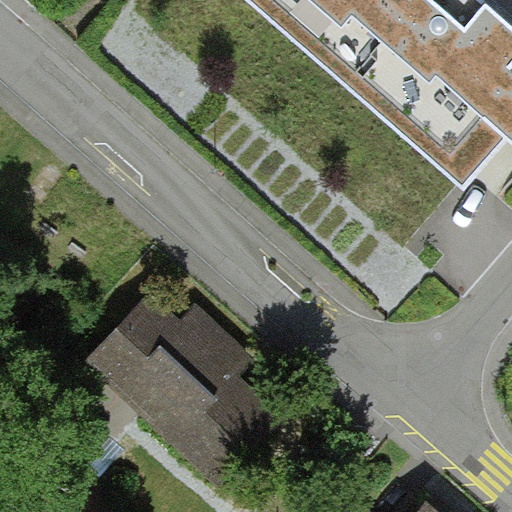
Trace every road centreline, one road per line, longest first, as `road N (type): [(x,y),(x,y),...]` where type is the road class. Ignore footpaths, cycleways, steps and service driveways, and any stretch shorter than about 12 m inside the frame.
road 1 (residential): [(0,25),(411,389)]
road 2 (residential): [(411,389),(511,275)]
road 3 (residential): [(411,389),(511,482)]
